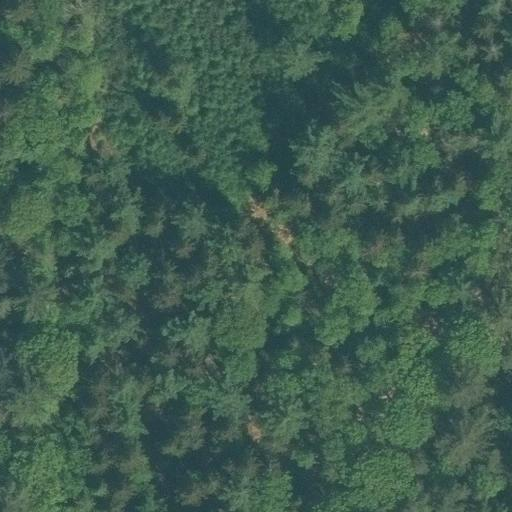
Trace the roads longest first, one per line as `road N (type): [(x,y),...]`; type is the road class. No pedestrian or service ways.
road 1 (track): [(61,0),(52,511)]
road 2 (track): [(511,215),(415,370)]
road 3 (track): [(415,370),(315,511)]
